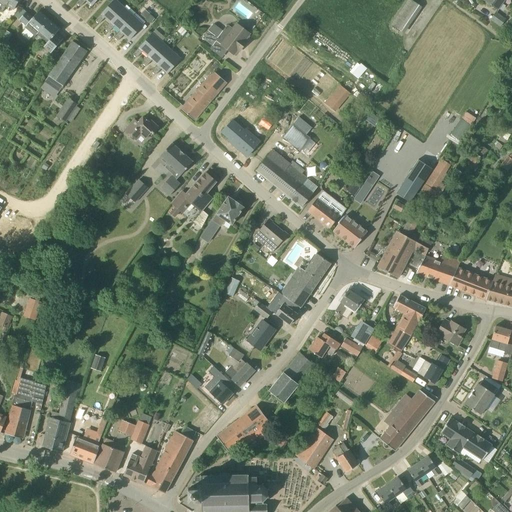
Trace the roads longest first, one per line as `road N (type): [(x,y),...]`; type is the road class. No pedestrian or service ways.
road 1 (residential): [(158,507),(201,445),(286,355),(347,266)]
road 2 (residential): [(316,511),(427,425),(477,342),(487,309)]
road 3 (residential): [(133,74),(46,204),(18,205),(0,193)]
road 4 (unclassified): [(347,266),(197,136)]
road 5 (unclassified): [(197,136),(302,0)]
road 6 (unclassified): [(158,507),(72,467),(0,446)]
road 7 (unclassified): [(487,309),(347,266)]
